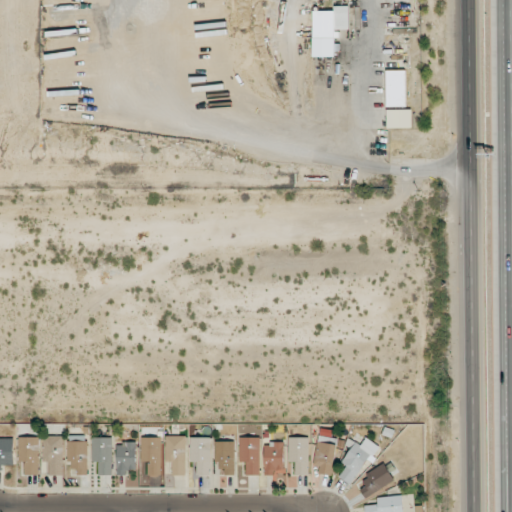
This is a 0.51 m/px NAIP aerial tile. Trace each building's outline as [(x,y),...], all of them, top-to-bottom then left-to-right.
[(313,11),(313,37),(339,37),(339,30),(349,29),(349,6),(334,6),(334,10),(313,11)] [(335,38),(313,38),(313,56),(335,56),(335,38)] [(406,70),(386,70),(387,106),(406,106),(406,70)] [(412,109),(387,109),(387,128),(412,128),(412,109)] [(44,461),(50,461),(51,474),(63,474),(63,435),(43,436),(44,461)] [(40,475),(39,436),(19,437),(19,461),(26,461),(26,475),(40,475)] [(166,462),(173,462),(173,474),(186,474),(187,436),(166,436),(166,462)] [(313,473),(333,475),(338,438),(318,436),(313,473)] [(93,462),(99,462),(99,475),(113,475),(112,437),(92,437),(93,462)] [(163,437),(141,437),(142,461),(148,461),(149,475),(163,475),(163,437)] [(211,475),(212,437),(191,437),(191,461),(198,462),(197,474),(211,475)] [(260,437),(240,437),(240,462),(247,462),(247,475),(260,474),(260,437)] [(309,474),(308,437),(289,437),(289,461),(296,461),(296,475),(309,474)] [(342,462),(347,465),(339,476),(352,485),(378,445),(366,437),(361,445),(355,442),(342,462)] [(14,438),(0,438),(0,470),(2,470),(2,465),(14,465),(14,438)] [(88,474),(88,441),(70,442),(70,474),(88,474)] [(235,441),(216,441),(217,475),(236,474),(235,441)] [(265,474),(284,474),(284,442),(264,443),(265,474)] [(136,443),(117,443),(118,475),(127,475),(127,470),(136,470),(136,443)] [(361,489),(365,497),(395,482),(389,468),(390,468),(388,464),(362,476),(367,487),(361,489)] [(365,505),(365,511),(403,511),(402,495),(377,498),(378,504),(365,505)]
